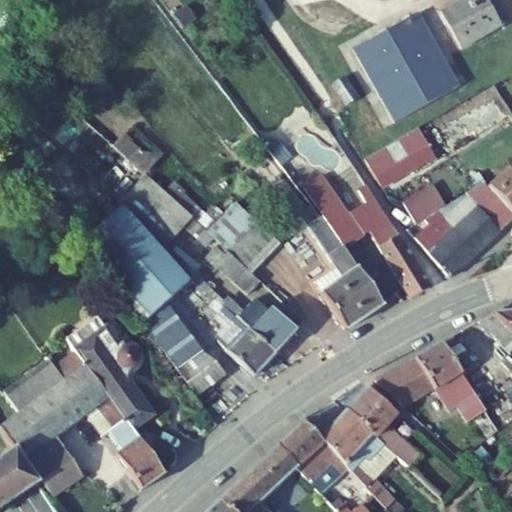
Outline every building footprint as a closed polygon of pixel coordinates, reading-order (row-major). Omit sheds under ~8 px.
[(461,50),(502,27),(486,0),(461,0),(440,12),(461,50)] [(456,88),(416,14),(354,49),(396,123),(456,88)] [(332,86),(346,106),(357,98),(343,78),(332,86)] [(364,160),(380,187),(433,155),(417,129),(371,156),(364,160)] [(275,156),(282,166),(292,159),(284,149),(275,156)] [(281,166),(282,166),(275,156),(274,156),(281,166)] [(511,166),(507,169),(487,187),(511,214),(511,166)] [(183,228),(192,220),(163,194),(144,176),(119,204),(166,248),(183,228)] [(369,234),(409,299),(430,288),(405,249),(393,231),(374,200),(365,188),(359,192),(365,205),(348,216),(342,207),(323,182),(314,181),(301,190),(322,218),(343,250),(369,234)] [(206,234),(216,224),(172,184),(163,194),(192,220),(198,225),(206,234)] [(485,184),(441,210),(415,226),(406,231),(448,279),(486,245),(511,221),(511,214),(487,187),(485,184)] [(415,226),(441,210),(428,188),(402,204),(415,226)] [(119,204),(78,239),(122,299),(142,325),(166,304),(189,283),(196,276),(166,248),(119,204)] [(221,247),(249,217),(235,204),(216,224),(206,234),(213,239),(220,245),(221,247)] [(311,206),(300,215),(308,227),(307,228),(308,228),(335,269),(329,273),(314,282),(321,293),(320,293),(344,331),(382,306),(343,250),(322,218),(321,218),(311,206)] [(251,275),(280,244),(249,217),(221,247),(251,275)] [(190,234),(198,225),(192,220),(183,228),(190,234)] [(206,234),(198,225),(190,234),(205,248),(213,239),(206,234)] [(308,228),(302,232),(329,273),(335,269),(308,228)] [(247,297),(260,283),(251,275),(221,247),(220,245),(203,262),(213,272),(217,268),(247,297)] [(203,313),(212,321),(216,316),(222,310),(227,304),(224,302),(196,276),(189,283),(211,305),(203,313)] [(273,355),(295,331),(270,309),(268,312),(254,300),(243,312),(228,298),(224,302),(227,304),(222,310),(273,355)] [(202,353),(166,304),(142,325),(176,372),(202,353)] [(253,378),(273,355),(222,310),(216,316),(230,328),(218,342),(226,352),(225,353),(253,378)] [(493,315),(494,316),(511,334),(511,311),(493,314),(493,315)] [(480,323),(509,354),(511,350),(511,334),(494,316),(480,323)] [(65,339),(75,352),(106,331),(96,317),(65,339)] [(152,418),(127,381),(128,373),(132,371),(134,370),(135,368),(137,366),(138,363),(139,360),(139,357),(138,355),(136,352),(135,350),(133,348),(130,348),(128,347),(126,347),(125,347),(123,344),(118,347),(106,331),(75,352),(85,366),(132,433),(152,418)] [(375,383),(404,409),(434,390),(448,412),(456,407),(467,423),(484,412),(460,376),(462,375),(442,343),(415,360),(398,369),(377,378),(375,383)] [(66,358),(76,372),(85,366),(75,352),(66,358)] [(195,398),(224,376),(214,362),(202,353),(176,372),(195,398)] [(64,381),(76,372),(66,358),(53,368),(64,381)] [(47,360),(2,393),(18,415),(0,427),(0,428),(13,449),(22,461),(25,459),(50,496),(81,475),(56,437),(86,416),(97,408),(113,430),(108,434),(120,451),(114,455),(140,492),(163,476),(132,433),(85,366),(76,372),(64,381),(53,368),(47,360)] [(398,461),(407,470),(419,456),(386,427),(396,416),(367,388),(345,412),(383,446),(398,461)] [(86,416),(102,438),(108,434),(113,430),(97,408),(86,416)] [(319,439),(348,471),(370,494),(385,510),(394,501),(374,481),(372,483),(357,467),(363,460),(367,463),(383,446),(345,412),(319,439)] [(310,486),(331,466),(340,476),(363,500),(370,494),(348,471),(319,439),(303,422),(275,448),(295,468),(310,486)] [(391,462),(394,465),(398,461),(383,446),(367,463),(363,460),(357,467),(372,483),(374,481),(391,462)] [(264,511),(256,504),(281,482),(295,468),(275,448),(262,461),(217,502),(227,511),(264,511)] [(13,449),(0,457),(0,508),(37,484),(22,461),(13,449)] [(480,474),(493,464),(481,449),(468,460),(480,474)] [(495,482),(511,469),(511,466),(510,463),(491,477),(495,482)] [(310,486),(319,495),(340,476),(331,466),(310,486)] [(227,511),(217,502),(205,511),(227,511)]
